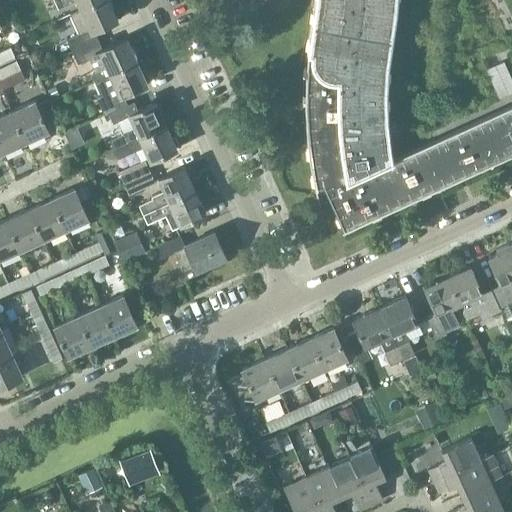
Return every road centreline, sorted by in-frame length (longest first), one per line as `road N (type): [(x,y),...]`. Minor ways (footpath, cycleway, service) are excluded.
road 1 (residential): [(289,300),(151,0)]
road 2 (residential): [(289,300),(511,199)]
road 3 (residential): [(0,428),(182,347)]
road 4 (residential): [(255,511),(182,347)]
